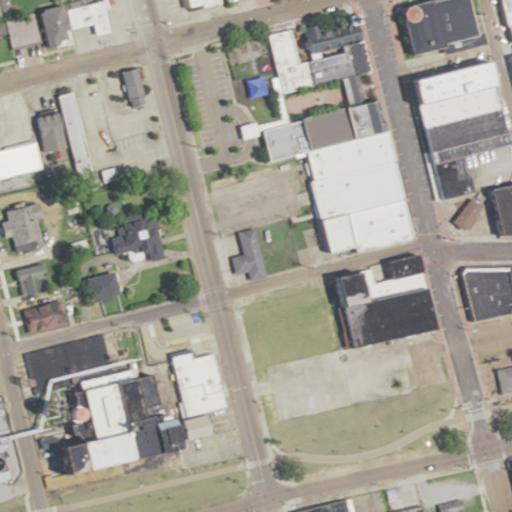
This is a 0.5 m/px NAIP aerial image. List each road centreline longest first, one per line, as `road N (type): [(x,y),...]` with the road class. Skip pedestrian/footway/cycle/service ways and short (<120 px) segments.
road 1 (tertiary): [(266,499),(139,0)]
road 2 (residential): [(363,0),(478,451)]
road 3 (residential): [(1,345),(427,250)]
road 4 (residential): [(0,79),(317,0)]
road 5 (tertiary): [(208,511),(511,443)]
road 6 (residential): [(42,511),(0,340)]
